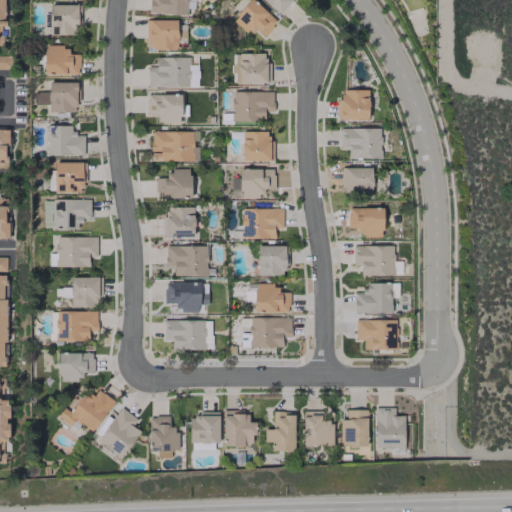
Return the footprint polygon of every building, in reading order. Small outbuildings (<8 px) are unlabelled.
[(148,0),(148,13),(186,15),(186,6),(193,6),(193,0),(148,0)] [(276,22),(252,0),(248,0),(231,19),(247,35),(253,28),(262,37),(276,22)] [(263,0),(278,14),(290,0),(263,0)] [(78,34),(78,4),(49,4),(49,35),(78,34)] [(145,19),(145,50),(176,51),(177,20),(145,19)] [(78,54),(67,54),(67,45),(43,45),(42,74),(78,74),(78,54)] [(234,83),(267,82),(267,53),(231,53),(231,73),(234,73),(234,83)] [(0,68),(9,69),(9,55),(0,54),(0,68)] [(188,57),(155,57),(155,67),(146,67),(146,87),(196,86),(196,64),(188,64),(188,57)] [(47,82),(48,112),(76,112),(75,81),(47,82)] [(367,89),(338,89),(337,119),(367,119),(367,89)] [(46,91),(34,91),(34,104),(46,104),(46,91)] [(272,91),(230,92),(231,121),(263,120),(263,111),(272,111),(272,91)] [(185,104),(180,104),(180,94),(145,94),(145,114),(156,114),(156,123),(184,123),(185,104)] [(46,155),(83,154),(83,135),(72,135),(72,125),(45,125),(46,155)] [(338,147),(347,148),(347,157),(379,158),(380,128),(339,127),(338,147)] [(0,168),(5,168),(5,145),(8,144),(8,128),(0,128),(0,168)] [(150,161),(197,161),(197,146),(191,146),(191,131),(150,131),(150,161)] [(270,131),(241,131),(241,161),(271,160),(270,131)] [(53,192),(83,192),(82,162),(53,162),(53,192)] [(370,167),(340,167),(340,193),(371,192),(370,167)] [(273,169),(238,168),(238,177),(230,177),(230,197),(262,198),(262,188),(273,188),(273,169)] [(189,169),(165,169),(165,177),(155,178),(155,198),(189,197),(189,169)] [(0,237),(8,238),(8,222),(5,222),(5,198),(0,197),(0,237)] [(89,218),(89,199),(42,199),(42,228),(78,228),(78,218),(89,218)] [(192,206),(162,207),(163,237),(193,236),(192,206)] [(240,208),(240,238),(273,237),(273,228),(281,228),(281,207),(240,208)] [(347,208),(347,227),(356,227),(357,236),(382,235),(381,207),(347,208)] [(96,256),(95,236),(54,237),(55,253),(48,253),(48,267),(88,267),(88,256),(96,256)] [(164,267),(172,267),(172,275),(206,276),(206,246),(164,245),(164,267)] [(283,276),(284,245),(256,245),(255,275),(283,276)] [(359,274),(400,275),(400,261),(392,261),(392,245),(352,245),(352,265),(359,265),(359,274)] [(100,276),(69,277),(70,306),(96,306),(96,296),(101,296),(100,276)] [(197,282),(163,283),(163,303),(174,303),(174,311),(198,311),(197,282)] [(397,283),(363,282),(363,292),(353,292),(353,313),(390,313),(390,297),(397,297),(397,283)] [(288,312),(288,292),(275,292),(275,283),(253,283),(253,313),(288,312)] [(96,310),(54,311),(54,341),(87,340),(87,330),(96,330),(96,310)] [(290,337),(289,316),(248,318),(249,347),(281,346),(281,337),(290,337)] [(162,321),(163,340),(170,340),(170,350),(211,349),(210,319),(162,321)] [(362,349),(395,350),(396,320),(355,319),(354,339),(362,340),(362,349)] [(57,380),(81,380),(81,372),(91,372),(92,353),(57,352),(57,380)] [(113,401),(97,389),(91,397),(83,391),(68,411),(62,407),(56,416),(68,426),(74,419),(91,431),(113,401)] [(131,426),(136,418),(118,407),(97,442),(122,457),(138,430),(131,426)] [(403,451),(403,415),(393,415),(393,407),(373,407),(373,448),(390,449),(390,450),(403,451)] [(340,452),(357,453),(357,446),(365,446),(366,410),(345,409),(345,419),(340,419),(340,452)] [(221,444),(253,445),(253,421),(247,421),(247,411),(222,410),(221,444)] [(332,421),(320,421),(320,410),(302,410),(301,446),(332,446),(332,421)] [(218,411),(198,411),(198,416),(189,416),(188,441),(217,442),(218,411)] [(293,451),(293,411),(272,411),(271,428),(263,428),(263,442),(270,442),(270,450),(293,451)] [(148,416),(147,451),(156,451),(156,457),(170,457),(170,449),(176,449),(176,426),(168,426),(168,416),(148,416)]
